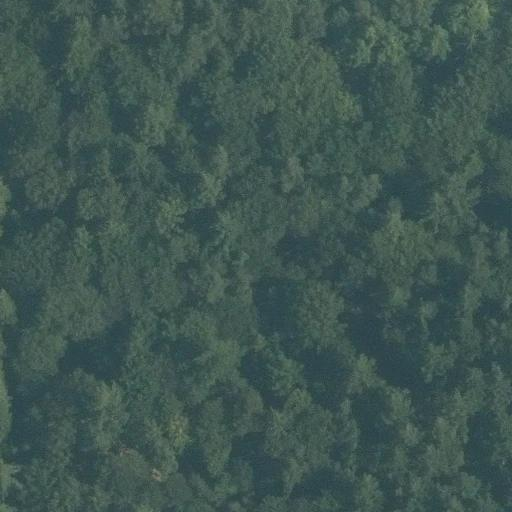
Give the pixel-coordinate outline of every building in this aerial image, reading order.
[(281,61),(314,79),(321,66),(288,48),(281,61)] [(420,79),(415,90),(427,96),(433,86),(420,79)] [(344,121),(362,88),(349,81),(331,114),(344,121)] [(391,122),(409,89),(396,82),(378,116),(391,122)] [(437,123),(457,91),(444,83),(424,115),(437,123)] [(274,102),(307,120),(314,107),(281,89),(274,102)]
